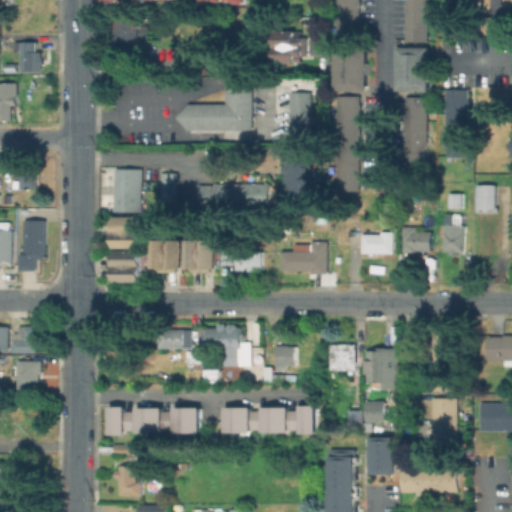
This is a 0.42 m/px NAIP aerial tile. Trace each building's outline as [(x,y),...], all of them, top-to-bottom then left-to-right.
[(362,0),(362,1),(364,1),(363,7),(362,7),(362,40),(340,40),(340,0),(362,0)] [(430,0),(430,41),(408,41),(408,0),(430,0)] [(467,0),(467,36),(448,37),(448,0),(467,0)] [(133,15),(132,26),(146,26),(146,44),(121,44),(121,15),(133,15)] [(278,63),(278,31),(306,31),(306,63),(278,63)] [(42,60),(42,70),(23,70),(24,41),(38,42),(38,51),(43,51),(42,60)] [(220,68),(204,68),(203,43),(219,43),(220,68)] [(370,46),(370,90),(337,90),(337,46),(370,46)] [(432,46),(432,89),(400,89),(400,46),(432,46)] [(19,61),(19,71),(5,71),(5,61),(19,61)] [(0,81),(18,81),(18,104),(13,104),(13,120),(0,120),(0,81)] [(255,84),(256,129),(191,129),(183,116),(191,103),(228,103),(228,84),(255,84)] [(471,88),(471,97),(472,97),(472,104),(470,104),(471,137),(473,137),(474,141),(476,141),(476,148),(474,148),(474,157),(450,157),(450,136),(448,136),(449,88),(471,88)] [(313,91),(314,134),(293,135),(292,91),(313,91)] [(363,103),(363,110),(361,110),(361,127),(363,127),(363,134),(361,134),(361,151),(362,151),(363,158),(361,158),(361,174),(363,174),(362,182),(361,182),(361,190),(338,190),(339,95),(361,96),(362,103),(363,103)] [(430,96),(429,143),(427,143),(427,164),(404,164),(404,142),(407,141),(407,135),(406,135),(406,128),(407,128),(407,112),(406,112),(406,104),(407,104),(407,96),(430,96)] [(313,148),(313,194),(313,210),(285,210),(285,148),(313,148)] [(39,165),(39,188),(19,188),(19,164),(39,165)] [(114,167),(141,168),(141,190),(114,189),(114,167)] [(160,211),(171,211),(171,203),(176,203),(177,172),(160,172),(160,211)] [(196,184),(196,207),(269,206),(269,182),(196,184)] [(499,186),(498,251),(479,251),(480,186),(499,186)] [(114,189),(141,190),(141,212),(113,211),(114,189)] [(464,204),(464,208),(453,207),(453,195),(464,195),(464,204)] [(467,232),(467,250),(447,250),(447,216),(467,216),(467,232)] [(145,217),(144,282),(116,282),(116,217),(145,217)] [(49,222),(48,260),(43,260),(43,266),(25,266),(26,222),(49,222)] [(395,231),(395,252),(367,252),(367,234),(378,234),(378,227),(387,227),(387,231),(395,231)] [(0,228),(16,228),(15,268),(0,267),(0,228)] [(363,229),(363,246),(360,246),(361,251),(357,251),(356,246),(350,246),(349,229),(363,229)] [(431,249),(431,252),(407,252),(407,232),(431,233),(431,249)] [(236,239),(236,263),(224,263),(224,239),(236,239)] [(329,240),(329,272),(313,272),(313,270),(292,270),(292,269),(284,269),(283,250),(296,250),(296,243),(313,243),(313,241),(329,240)] [(218,243),(218,266),(191,265),(191,242),(218,243)] [(185,243),(185,266),(157,266),(157,243),(185,243)] [(264,250),(265,269),(246,270),(246,269),(238,269),(238,251),(264,250)] [(253,344),(253,364),(228,364),(228,350),(209,349),(209,324),(247,324),(247,344),(253,344)] [(37,326),(37,339),(40,339),(40,352),(15,352),(15,335),(21,335),(21,326),(37,326)] [(0,351),(0,328),(11,328),(10,351),(0,351)] [(195,343),(195,348),(165,348),(165,331),(195,331),(195,343)] [(433,333),(458,333),(458,390),(433,390),(433,333)] [(511,334),(511,365),(507,365),(507,359),(491,359),(491,336),(506,336),(506,334),(511,334)] [(358,343),(358,368),(333,368),(333,343),(358,343)] [(298,345),(298,364),(288,364),(288,367),(280,367),(280,345),(298,345)] [(400,382),(400,391),(382,390),(382,382),(370,382),(370,350),(400,350),(400,382)] [(202,369),(193,369),(193,355),(202,355),(202,369)] [(43,362),(43,388),(21,388),(21,362),(43,362)] [(222,371),(222,382),(209,382),(209,371),(222,371)] [(433,396),(458,396),(458,453),(433,453),(433,396)] [(387,402),(387,423),(351,422),(352,411),(367,412),(367,402),(387,402)] [(511,402),(511,429),(484,429),(484,418),(482,418),(482,413),(483,413),(483,410),(482,410),(482,405),(483,405),(483,402),(511,402)] [(251,412),(263,412),(263,403),(289,403),(289,407),(301,407),(301,404),(306,404),(319,404),(319,429),(292,429),(292,432),(262,432),(262,429),(252,429),(252,432),(230,432),(230,430),(226,430),(227,404),(251,404),(251,412)] [(129,410),(139,410),(139,407),(159,407),(159,406),(201,406),(201,431),(177,431),(177,427),(165,427),(165,431),(139,431),(139,427),(129,427),(129,434),(112,434),(112,405),(129,405),(129,410)] [(370,436),(396,436),(396,473),(370,473),(370,436)] [(143,443),(143,453),(117,453),(117,443),(143,443)] [(329,511),(329,448),(355,448),(354,511),(329,511)] [(143,460),(143,471),(145,471),(144,494),(122,494),(122,478),(118,478),(119,469),(122,469),(122,464),(136,465),(135,460),(143,460)] [(0,461),(8,461),(8,495),(0,495),(0,461)] [(191,461),(190,469),(183,469),(183,461),(191,461)] [(401,466),(401,491),(457,491),(457,466),(401,466)]
